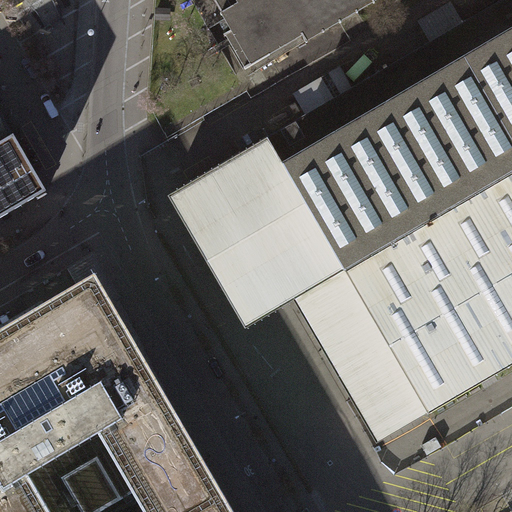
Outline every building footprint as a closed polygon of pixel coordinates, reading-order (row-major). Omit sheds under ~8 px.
[(0,0),(0,214),(42,190),(0,118),(0,0)] [(227,0),(237,17),(217,28),(247,81),(344,26),(388,0),(227,0)] [(511,0),(503,0),(267,137),(282,161),(345,270),(428,413),(511,364),(511,0)] [(282,161),(267,137),(167,195),(245,328),(295,299),(345,270),(282,161)] [(378,442),(428,413),(345,270),(295,299),(378,442)] [(0,329),(0,484),(163,390),(95,274),(0,329)] [(234,511),(163,390),(0,484),(0,511),(234,511)]
